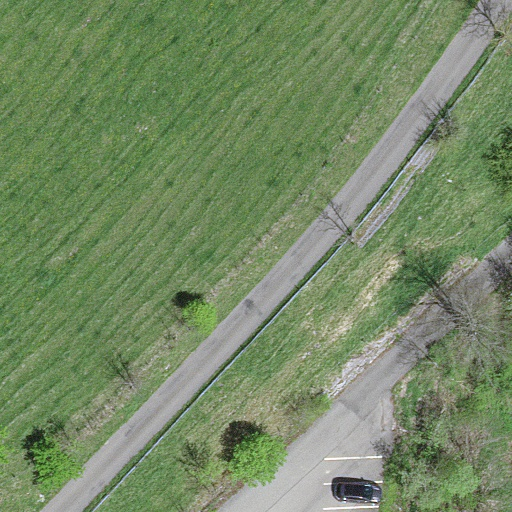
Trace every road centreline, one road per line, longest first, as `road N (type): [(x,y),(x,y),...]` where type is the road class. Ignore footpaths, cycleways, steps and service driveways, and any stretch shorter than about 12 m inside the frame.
road 1 (unclassified): [(57,511),(291,269),(499,0)]
road 2 (residential): [(243,511),(511,262)]
